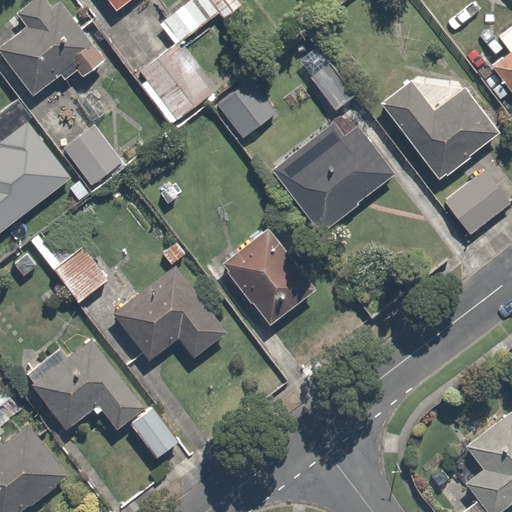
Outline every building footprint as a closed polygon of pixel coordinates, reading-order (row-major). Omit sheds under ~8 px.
[(121,0),(103,0),(111,9),(121,0)] [(213,8),(206,0),(177,0),(157,16),(175,38),(213,8)] [(206,0),(213,8),(220,16),(240,0),(206,0)] [(34,16),(0,40),(0,61),(25,95),(69,62),(34,16)] [(511,19),(494,33),(505,47),(488,61),(511,92),(511,19)] [(219,89),(182,40),(133,78),(170,127),(219,89)] [(352,97),(326,56),(305,69),(331,110),(352,97)] [(430,102),(407,71),(373,97),(434,178),(497,131),(458,80),(430,102)] [(276,103),(250,74),(215,105),(240,134),(276,103)] [(390,167),(347,113),(276,169),(319,224),(390,167)] [(124,159),(95,121),(57,149),(86,187),(124,159)] [(511,202),(511,201),(483,167),(441,203),(471,237),(511,202)] [(316,278),(268,221),(217,263),(265,320),(316,278)] [(108,276),(81,238),(47,262),(74,300),(108,276)] [(178,338),(190,353),(225,324),(173,263),(112,314),(151,361),(178,338)] [(24,378),(62,427),(95,401),(112,423),(140,401),(85,330),(24,378)] [(176,436),(151,401),(123,422),(148,456),(176,436)] [(511,511),(511,408),(509,405),(459,441),(475,463),(461,474),(488,511),(511,511)] [(0,511),(12,511),(62,475),(20,418),(0,433),(0,511)]
